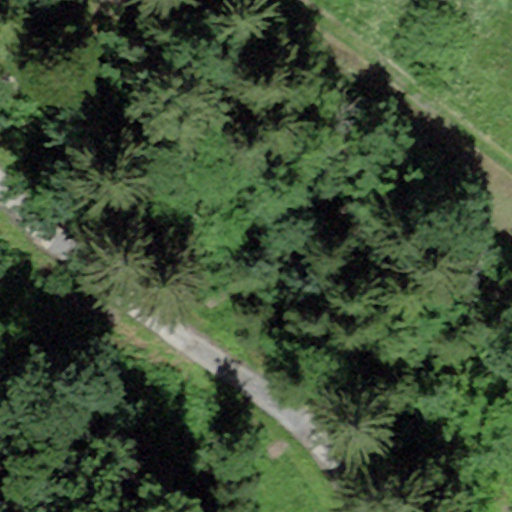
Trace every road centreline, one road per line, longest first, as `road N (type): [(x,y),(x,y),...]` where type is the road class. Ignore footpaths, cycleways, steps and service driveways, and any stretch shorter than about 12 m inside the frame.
road 1 (unclassified): [(0,187),(339,463),(364,511)]
road 2 (track): [(511,166),(285,0)]
